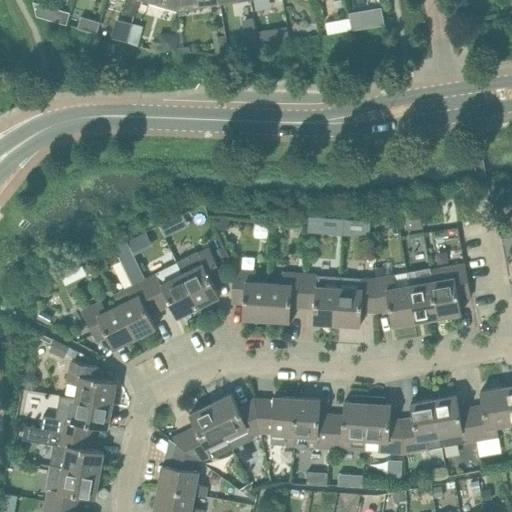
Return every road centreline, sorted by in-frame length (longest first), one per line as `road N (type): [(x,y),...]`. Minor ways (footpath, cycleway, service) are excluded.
road 1 (residential): [(123,511),(144,398),(221,362),(367,372),(505,348)]
road 2 (tertiary): [(40,131),(122,116),(316,123)]
road 3 (residential): [(505,348),(485,203)]
road 4 (tertiary): [(316,123),(356,128),(453,116)]
road 5 (tertiary): [(448,90),(353,107),(316,123)]
